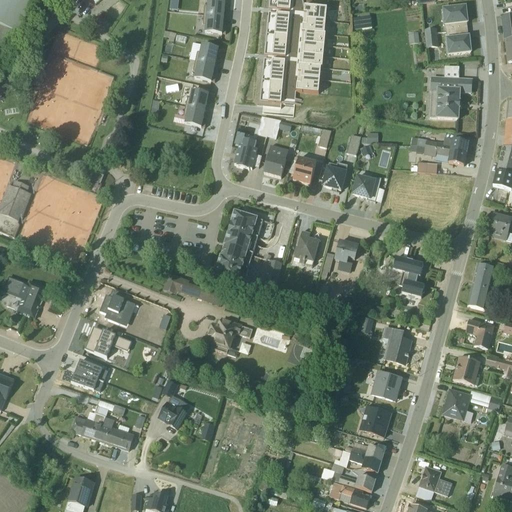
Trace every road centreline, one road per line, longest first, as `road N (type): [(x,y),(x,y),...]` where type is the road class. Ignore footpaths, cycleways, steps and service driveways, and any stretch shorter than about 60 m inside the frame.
road 1 (residential): [(220,188),(199,210),(138,199),(119,206),(54,361)]
road 2 (residential): [(461,251),(385,511)]
road 3 (residential): [(461,251),(220,188)]
road 4 (residential): [(54,361),(36,409),(42,431),(105,466),(158,476)]
road 5 (residential): [(220,188),(216,156),(246,0)]
road 6 (residential): [(492,84),(486,154),(461,251)]
